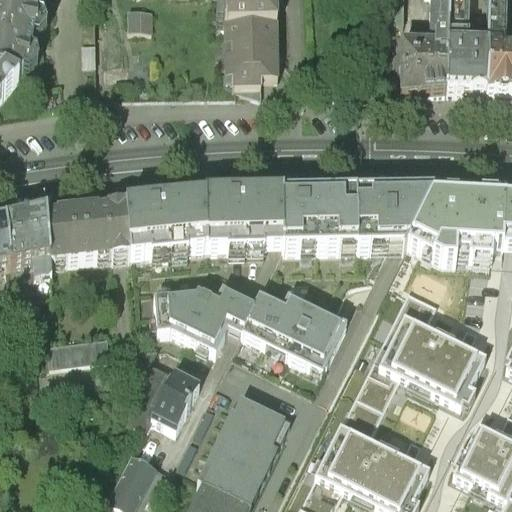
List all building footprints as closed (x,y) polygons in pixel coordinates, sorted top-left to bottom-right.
[(0,0),(0,12),(42,20),(46,0),(0,0)] [(215,36),(221,36),(276,35),(275,1),(274,0),(218,0),(218,21),(214,21),(215,36)] [(401,0),(386,0),(385,32),(387,32),(401,32),(401,0)] [(433,55),(400,53),(400,105),(444,102),(447,0),(423,0),(423,4),(429,4),(428,43),(431,45),(433,46),(433,55)] [(466,0),(447,0),(444,102),(457,102),(470,103),(469,105),(484,105),(486,59),(465,58),(466,0)] [(487,0),(486,59),(484,105),(484,106),(490,107),(511,107),(511,64),(505,64),(502,57),(504,9),(506,9),(506,0),(487,0)] [(0,12),(0,85),(20,95),(34,58),(42,20),(0,12)] [(152,21),(126,21),(126,42),(152,41),(152,21)] [(276,67),(276,35),(221,36),(222,100),(246,99),(259,99),(259,92),(277,92),(276,67)] [(0,116),(20,95),(0,85),(0,116)] [(356,261),(355,203),(281,206),(283,261),(356,261)] [(355,203),(356,261),(393,260),(404,260),(406,255),(429,207),(431,203),(416,203),(355,203)] [(452,204),(431,203),(429,207),(406,255),(439,272),(454,273),(455,263),(467,264),(467,269),(490,271),(490,259),(501,259),(509,260),(511,260),(511,206),(504,206),(489,206),(452,204)] [(204,207),(204,209),(205,262),(225,261),(225,264),(263,264),(263,261),(272,261),(283,261),(281,206),(273,206),(204,207)] [(205,262),(204,209),(125,216),(128,268),(205,262)] [(68,222),(45,224),(51,275),(119,270),(128,268),(125,216),(114,216),(106,217),(106,220),(96,220),(68,222)] [(6,233),(10,276),(31,273),(32,290),(51,287),(51,275),(45,224),(14,232),(6,233)] [(0,233),(0,278),(10,276),(6,233),(0,233)] [(437,313),(405,298),(338,437),(315,486),(302,511),(333,511),(335,509),(340,498),(368,511),(411,511),(427,480),(395,465),(388,462),(379,457),(367,452),(397,388),(460,418),(485,365),(458,352),(446,347),(436,342),(426,337),(431,326),(437,313)] [(215,369),(228,342),(235,345),(242,349),(257,319),(249,315),(221,301),(214,313),(197,306),(153,310),(157,348),(172,347),(215,369)] [(257,319),(242,349),(321,386),(345,337),(288,310),(284,319),(262,308),(257,319)] [(108,347),(47,352),(49,374),(110,369),(108,347)] [(157,363),(140,365),(125,432),(147,442),(152,432),(175,388),(151,376),(157,363)] [(511,511),(511,365),(504,381),(511,384),(511,444),(506,441),(497,437),(496,440),(494,443),(477,435),(451,487),(501,511),(511,511)] [(175,388),(152,432),(176,445),(199,401),(175,388)] [(52,404),(54,426),(113,421),(111,400),(52,404)] [(242,410),(197,496),(230,511),(252,511),(292,435),(242,410)] [(133,468),(108,511),(141,511),(158,482),(133,468)] [(158,511),(170,488),(158,482),(141,511),(158,511)] [(230,511),(197,496),(189,511),(230,511)]
